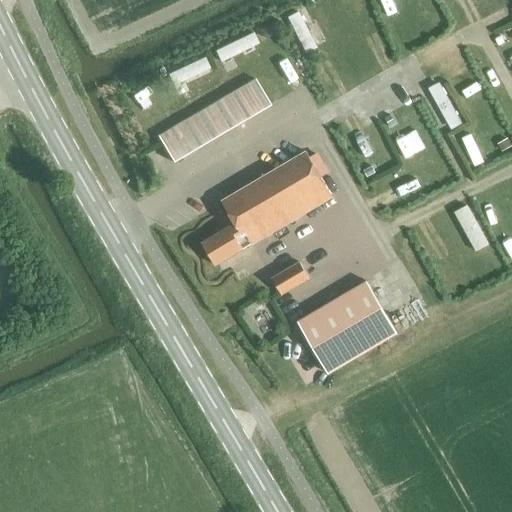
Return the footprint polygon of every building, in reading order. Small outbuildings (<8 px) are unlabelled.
[(305,0),(300,0),(291,6),(309,37),(323,29),(305,0)] [(362,0),(365,9),(380,3),(378,0),(362,0)] [(261,17),(221,34),(226,46),(266,29),(261,17)] [(176,70),(216,55),(212,43),(171,58),(176,70)] [(454,115),(468,108),(448,67),(435,74),(454,115)] [(157,137),(172,163),(269,105),(254,79),(157,137)] [(416,130),(437,121),(428,100),(407,109),(416,130)] [(357,118),(364,136),(383,130),(377,111),(357,118)] [(251,244),(332,196),(306,152),(222,202),(235,224),(202,244),(215,266),(246,247),(251,244)] [(401,181),(425,172),(421,162),(397,171),(401,181)] [(478,237),(495,229),(475,188),(458,196),(478,237)] [(275,249),(279,256),(297,247),(293,239),(275,249)] [(272,279),(281,295),(309,278),(300,263),(272,279)] [(297,322),(328,374),(397,333),(366,282),(297,322)]
